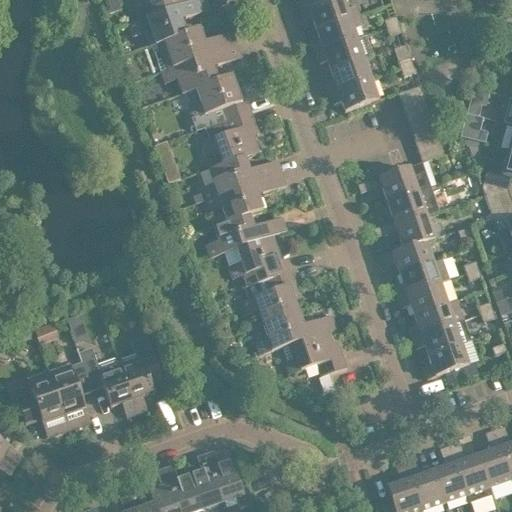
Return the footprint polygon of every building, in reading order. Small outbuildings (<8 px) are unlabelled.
[(114,0),(102,0),(106,12),(117,8),(114,0)] [(131,0),(134,8),(146,4),(152,19),(188,5),(186,0),(131,0)] [(298,13),(333,0),(300,0),(294,2),(298,13)] [(313,30),(347,19),(357,15),(354,6),(343,9),(341,1),(343,0),(333,0),(298,13),(301,23),(309,20),(313,30)] [(142,36),(147,51),(161,46),(183,38),(177,20),(182,18),(183,21),(206,13),(202,1),(188,5),(152,19),(125,28),(129,40),(142,36)] [(313,53),(359,37),(357,33),(352,35),(350,28),(360,25),(357,15),(347,19),(313,30),(317,41),(309,43),(313,53)] [(380,21),(383,29),(396,25),(393,16),(380,21)] [(396,25),(383,29),(386,37),(399,32),(396,25)] [(157,75),(234,48),(230,36),(207,44),(208,47),(203,48),(198,33),(183,38),(161,46),(147,51),(155,76),(157,75)] [(327,71),(361,59),(370,56),(363,36),(359,37),(313,53),(316,63),(324,61),(327,71)] [(173,82),(179,97),(193,92),(215,84),(209,67),(214,66),(215,69),(238,61),(234,48),(157,75),(161,86),(173,82)] [(395,63),(397,69),(410,65),(408,58),(395,63)] [(326,94),(373,78),(372,75),(367,77),(361,59),(327,71),(331,81),(322,84),(326,94)] [(400,78),(413,74),(410,65),(397,69),(400,78)] [(484,77),(487,69),(478,66),(476,75),(484,77)] [(342,114),(375,102),(369,84),(374,82),(373,78),(326,94),(330,104),(338,101),(342,114)] [(222,124),(248,115),(241,94),(235,96),(229,79),(215,84),(193,92),(198,106),(185,110),(189,122),(218,112),(222,124)] [(417,87),(396,95),(400,107),(422,99),(417,87)] [(400,107),(404,118),(425,110),(422,99),(400,107)] [(468,100),(464,112),(476,115),(479,103),(468,100)] [(404,118),(408,129),(430,122),(425,110),(404,118)] [(461,124),(477,129),(480,118),(464,113),(461,124)] [(241,161),(256,156),(250,139),(256,137),(248,115),(222,124),(201,132),(205,144),(197,146),(201,158),(214,153),(219,168),(241,161)] [(408,129),(411,140),(433,133),(430,122),(408,129)] [(411,140),(415,152),(437,144),(433,133),(411,140)] [(468,154),(472,155),(475,143),(463,140),(468,154)] [(415,152),(419,163),(441,155),(437,144),(415,152)] [(511,152),(506,151),(500,171),(494,170),(493,175),(484,172),(480,185),(505,191),(509,179),(511,180),(511,152)] [(202,202),(278,176),(274,163),(250,171),(252,176),(247,177),(241,161),(219,168),(205,173),(211,188),(199,192),(201,200),(202,202)] [(375,178),(384,203),(428,187),(419,163),(375,178)] [(161,170),(166,183),(178,179),(173,165),(161,170)] [(223,226),(245,218),(259,213),(253,195),(258,193),(259,196),(282,188),(278,176),(202,202),(207,216),(218,212),(223,226)] [(366,181),(354,185),(357,194),(369,190),(366,181)] [(479,189),(486,209),(509,201),(505,191),(480,185),(479,189)] [(394,232),(398,231),(395,225),(436,211),(428,187),(384,203),(391,222),(378,226),(382,236),(394,232)] [(199,192),(191,195),(194,203),(201,200),(199,192)] [(511,210),(509,201),(486,209),(490,221),(511,213),(511,210)] [(511,213),(490,221),(495,233),(506,229),(511,245),(511,247),(508,249),(509,252),(511,250),(511,213)] [(394,232),(401,250),(436,238),(441,236),(436,222),(427,226),(423,215),(395,225),(398,231),(394,232)] [(245,218),(223,226),(209,231),(214,245),(202,250),(206,262),(233,253),(233,252),(268,239),(268,240),(273,239),(282,235),(277,221),(254,229),(254,228),(249,229),(245,218)] [(382,236),(378,226),(370,229),(373,239),(382,236)] [(457,239),(470,235),(467,228),(454,232),(457,239)] [(233,252),(233,253),(238,266),(226,270),(230,282),(258,272),(262,284),(286,276),(282,263),(280,264),(279,262),(286,257),(284,250),(283,249),(277,249),(273,239),(268,240),(268,239),(233,252)] [(393,265),(397,275),(430,264),(423,243),(401,251),(401,250),(381,257),(385,268),(393,265)] [(393,288),(396,298),(442,282),(448,280),(440,260),(430,264),(397,275),(400,285),(393,288)] [(460,266),(463,275),(475,271),(472,262),(460,266)] [(475,271),(463,275),(465,282),(478,278),(475,271)] [(262,284),(266,296),(238,305),(242,317),(254,313),(259,328),(295,316),(289,299),(294,297),(286,276),(262,284)] [(407,306),(411,316),(444,305),(438,286),(442,284),(442,282),(396,298),(400,309),(407,306)] [(498,287),(489,290),(494,303),(502,300),(498,287)] [(407,329),(410,339),(456,323),(455,319),(450,321),(447,312),(456,309),(454,301),(444,305),(411,316),(414,326),(407,329)] [(474,306),(477,316),(489,312),(486,302),(474,306)] [(489,312),(477,316),(480,323),(492,319),(489,312)] [(64,319),(73,344),(83,340),(74,316),(64,319)] [(323,333),(333,330),(328,317),(304,325),(306,328),(300,330),(295,316),(259,328),(264,342),(253,346),(256,357),(276,350),(289,345),(289,344),(323,333)] [(422,347),(425,357),(458,345),(469,342),(462,321),(456,323),(410,339),(414,349),(422,347)] [(41,326),(31,330),(36,343),(46,340),(41,326)] [(218,331),(220,338),(229,335),(226,328),(218,331)] [(28,331),(13,337),(15,343),(30,338),(28,331)] [(329,350),(323,333),(289,345),(276,350),(281,363),(285,376),(314,366),(318,377),(343,368),(336,348),(329,350)] [(113,360),(132,416),(143,412),(137,397),(149,393),(145,383),(157,379),(142,338),(127,343),(131,353),(113,360)] [(488,348),(491,357),(504,352),(501,344),(488,348)] [(458,345),(425,357),(429,367),(421,370),(425,380),(448,372),(452,383),(475,375),(471,363),(465,365),(458,345)] [(88,359),(77,363),(87,391),(98,387),(105,407),(116,404),(122,419),(132,416),(113,360),(91,367),(88,359)] [(64,364),(43,372),(64,431),(86,424),(75,395),(87,391),(77,363),(65,367),(64,364)] [(43,439),(64,431),(43,372),(22,380),(27,394),(11,399),(21,427),(36,422),(43,439)] [(501,428),(491,431),(509,480),(511,479),(511,442),(507,444),(501,428)] [(0,472),(6,476),(18,456),(3,446),(10,435),(0,429),(0,472)] [(475,456),(486,488),(509,480),(491,431),(482,434),(488,451),(475,456)] [(456,444),(447,447),(464,496),(467,504),(489,496),(486,488),(475,456),(462,460),(456,444)] [(430,471),(441,504),(464,496),(447,447),(437,450),(443,467),(430,471)] [(212,450),(203,453),(220,503),(234,498),(238,507),(250,503),(244,486),(238,488),(229,461),(217,465),(212,450)] [(188,475),(200,509),(220,503),(203,453),(194,456),(199,471),(188,475)] [(401,463),(417,511),(418,511),(441,504),(430,471),(416,476),(410,459),(401,463)] [(380,511),(417,511),(401,463),(391,466),(397,482),(384,487),(389,503),(379,507),(380,511)] [(163,467),(177,511),(192,511),(200,509),(188,475),(177,479),(172,464),(163,467)] [(177,511),(163,467),(153,470),(159,486),(146,490),(151,504),(152,503),(155,511),(177,511)] [(135,492),(126,495),(131,511),(155,511),(152,503),(151,504),(140,507),(135,492)] [(131,511),(126,495),(117,498),(121,511),(131,511)]
